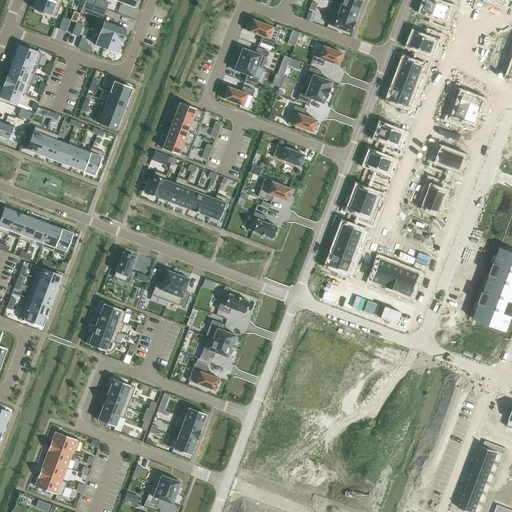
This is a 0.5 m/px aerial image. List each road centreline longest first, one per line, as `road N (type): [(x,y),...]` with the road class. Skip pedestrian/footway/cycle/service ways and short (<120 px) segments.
road 1 (residential): [(350,161),(204,105),(244,0),(388,57)]
road 2 (residential): [(252,415),(104,359),(78,427),(226,484)]
road 3 (residential): [(297,297),(0,185)]
road 4 (residential): [(421,345),(511,102)]
road 5 (residential): [(153,0),(125,74),(6,29)]
road 6 (residential): [(499,376),(443,511)]
road 7 (residential): [(350,161),(297,297)]
road 8 (residential): [(421,345),(297,297)]
road 9 (residential): [(297,297),(252,415)]
